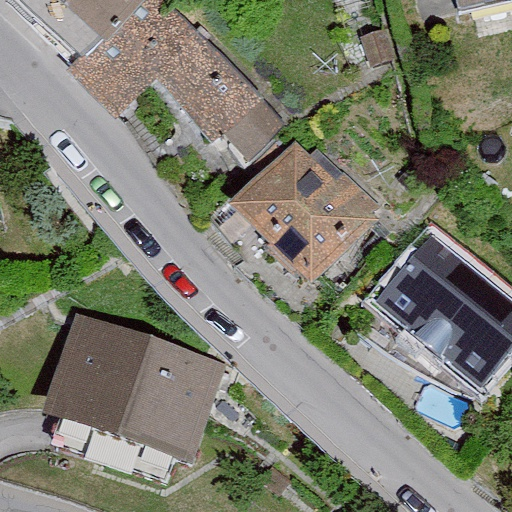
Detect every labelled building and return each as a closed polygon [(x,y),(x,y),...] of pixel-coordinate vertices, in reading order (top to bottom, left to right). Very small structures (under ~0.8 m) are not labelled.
[(49,0),(101,46),(80,69),(120,117),(158,85),(222,148),(266,103),(165,0),(49,0)] [(511,0),(454,0),(457,13),(511,2),(511,0)] [(296,137),(223,212),(310,296),(383,221),(296,137)] [(511,312),(428,244),(376,307),(479,390),(511,349),(511,312)] [(44,411),(194,465),(230,366),(80,312),(44,411)]
